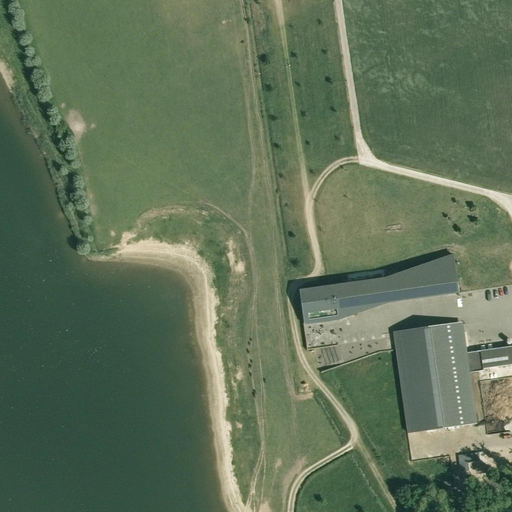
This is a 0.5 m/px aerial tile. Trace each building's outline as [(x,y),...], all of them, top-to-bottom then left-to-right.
[(306,303),(309,322),(338,318),(333,284),(299,290),(301,304),(306,303)] [(393,303),(383,305),(384,307),(363,312),(365,318),(395,310),(393,303)] [(394,331),(407,432),(476,422),(470,373),(483,371),(482,368),(511,363),(511,344),(468,351),(466,338),(464,338),(463,331),(454,332),(453,323),(394,331)] [(511,370),(477,374),(478,383),(491,381),(492,387),(511,385),(511,376),(511,375),(511,370)] [(452,440),(480,435),(479,426),(451,430),(452,440)]
